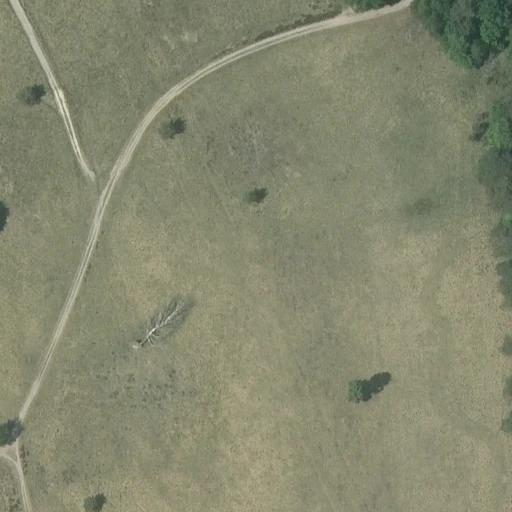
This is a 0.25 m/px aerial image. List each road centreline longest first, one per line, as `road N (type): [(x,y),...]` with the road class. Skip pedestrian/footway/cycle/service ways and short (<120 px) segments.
road 1 (track): [(415,0),(309,28),(194,75),(151,117),(109,191)]
road 2 (track): [(109,191),(12,446)]
road 3 (track): [(109,191),(80,166),(52,77),(11,0)]
